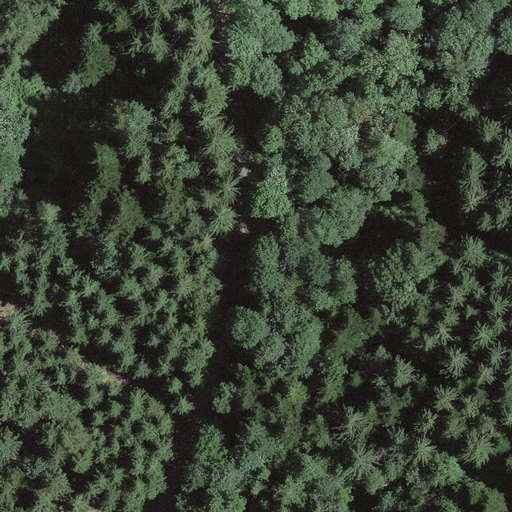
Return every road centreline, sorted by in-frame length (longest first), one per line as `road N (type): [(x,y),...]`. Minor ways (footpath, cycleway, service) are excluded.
road 1 (track): [(209,0),(243,127),(252,200),(221,343),(161,511)]
road 2 (unknown): [(0,181),(121,276),(157,367),(149,511)]
